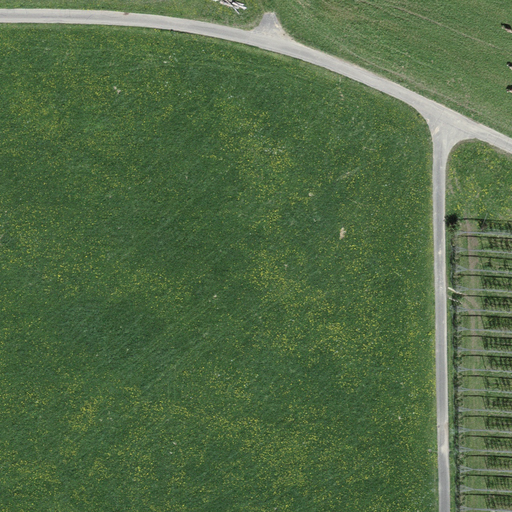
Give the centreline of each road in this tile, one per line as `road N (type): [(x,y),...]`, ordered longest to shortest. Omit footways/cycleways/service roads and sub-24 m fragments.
road 1 (unclassified): [(0,15),(227,32),(340,66),(511,145)]
road 2 (track): [(439,111),(441,511)]
